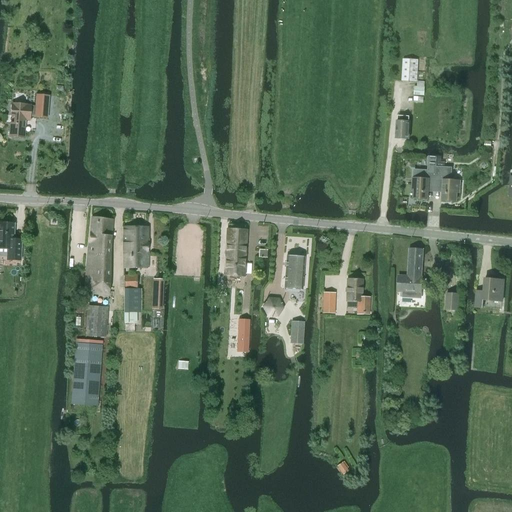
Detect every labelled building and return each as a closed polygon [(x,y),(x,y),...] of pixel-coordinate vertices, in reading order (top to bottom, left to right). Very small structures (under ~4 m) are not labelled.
[(401,80),(417,81),(418,59),(417,59),(402,58),(401,80)] [(414,86),(414,95),(424,96),(425,87),(424,87),(417,86),(414,86)] [(10,122),(9,136),(24,137),(26,120),(29,120),(30,116),(35,116),(35,117),(48,118),(49,96),(36,95),(35,106),(30,106),(30,105),(11,103),(10,115),(14,115),(13,123),(10,122)] [(397,121),(396,138),(402,139),(403,141),(407,141),(408,139),(409,139),(410,122),(409,122),(409,117),(398,116),(398,121),(397,121)] [(436,174),(435,187),(443,187),(442,200),(446,200),(447,202),(451,202),(452,201),(456,201),(457,193),(459,193),(460,181),(451,181),(451,168),(436,167),(436,174)] [(428,186),(435,187),(436,174),(422,173),(422,179),(413,178),(412,190),(414,190),(413,198),(417,199),(419,200),(422,200),(423,199),(427,199),(428,186)] [(91,218),(88,255),(110,257),(114,220),(91,218)] [(21,241),(13,240),(14,224),(0,223),(0,249),(10,250),(10,261),(20,261),(21,241)] [(147,227),(123,227),(123,268),(126,268),(143,268),(143,267),(147,267),(147,227)] [(244,276),(245,261),(246,231),(226,230),(224,275),(244,276)] [(259,249),(258,257),(264,257),(266,258),(267,250),(264,250),(259,249)] [(410,250),(408,277),(400,276),(399,290),(404,291),(404,295),(406,297),(416,297),(419,295),(419,292),(420,292),(422,251),(410,250)] [(107,295),(110,257),(88,255),(85,293),(107,295)] [(304,257),(286,255),(284,288),(301,290),(304,257)] [(124,274),(124,312),(124,323),(137,323),(137,312),(137,274),(124,274)] [(362,280),(347,279),(346,302),(357,302),(356,314),(369,315),(369,298),(361,297),(362,280)] [(476,291),(475,307),(483,308),(484,300),(503,301),(504,281),(485,279),(484,292),(476,291)] [(163,281),(154,281),(153,309),(161,309),(163,281)] [(323,292),(323,303),(335,304),(335,293),(323,292)] [(459,294),(447,293),(445,309),(458,310),(459,294)] [(87,305),(85,336),(105,337),(107,307),(93,306),(87,305)] [(238,320),(236,352),(248,352),(249,321),(238,320)] [(291,321),(290,344),(291,344),(298,344),(303,344),(304,322),(291,321)] [(71,404),(97,406),(102,345),(95,345),(95,340),(89,339),(88,344),(75,343),(71,404)] [(342,462),(337,466),(338,468),(341,472),(346,468),(342,462)]
